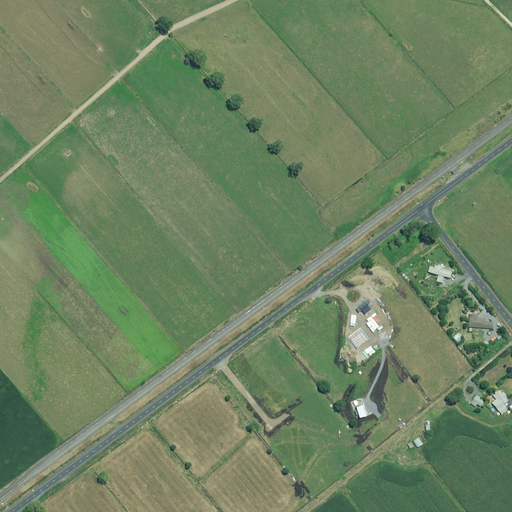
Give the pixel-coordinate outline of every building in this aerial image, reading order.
[(443,266),(438,265),(437,266),(434,265),(434,268),(429,266),(428,272),(438,275),(436,281),(442,283),(444,277),(450,278),(452,271),(443,269),(443,266)] [(478,314),(469,314),(469,327),(493,329),(493,322),(487,322),(488,319),(478,318),(478,314)] [(401,374),(397,370),(391,375),(395,380),(401,374)] [(508,397),(502,391),(501,392),(499,391),(493,396),(496,400),(492,403),(501,415),(508,410),(503,405),(508,401),(506,398),(508,397)] [(483,402),(475,397),(471,404),(475,407),(477,404),(480,406),(483,402)] [(422,445),(418,439),(413,442),(418,449),(422,445)]
